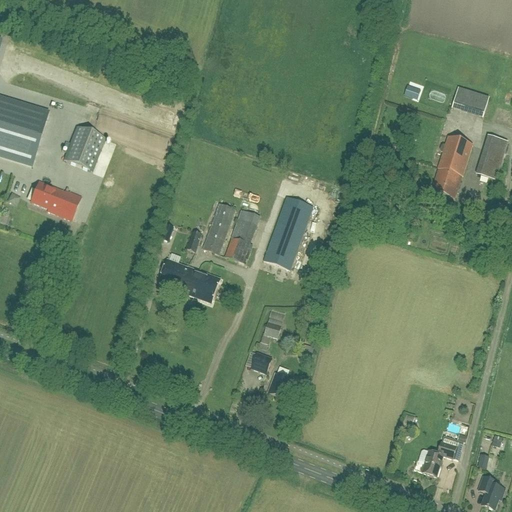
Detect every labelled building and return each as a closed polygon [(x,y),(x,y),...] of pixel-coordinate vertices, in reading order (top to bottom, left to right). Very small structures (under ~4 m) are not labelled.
[(408,88),(404,98),(413,101),(416,91),(408,88)] [(443,104),(446,95),(430,90),(427,99),(443,104)] [(482,121),(489,100),(458,90),(452,112),(482,121)] [(0,158),(31,168),(47,116),(0,101),(0,158)] [(92,175),(105,141),(76,129),(63,163),(92,175)] [(496,184),(508,145),(487,138),(475,177),(496,184)] [(439,165),(464,173),(466,174),(474,148),(447,140),(439,165)] [(455,202),(464,173),(439,165),(437,171),(439,172),(432,195),(455,202)] [(56,192),(54,191),(38,185),(30,205),(46,211),(45,213),(71,224),(81,200),(58,191),(56,192)] [(234,199),(232,204),(254,212),(256,207),(234,199)] [(291,273),(314,211),(288,201),(265,264),(291,273)] [(219,258),(235,213),(219,207),(203,252),(219,258)] [(166,229),(161,242),(168,244),(173,231),(166,229)] [(195,256),(201,237),(192,234),(185,252),(195,256)] [(252,249),(232,241),(225,260),(245,268),(252,249)] [(256,270),(260,256),(256,255),(252,269),(256,270)] [(177,291),(177,294),(190,299),(199,275),(198,275),(168,263),(160,285),(177,291)] [(221,282),(199,273),(198,275),(199,275),(190,299),(211,307),(221,282)] [(277,342),(281,329),(284,318),(271,314),(268,325),(264,338),(277,342)] [(303,348),(301,356),(311,359),(313,351),(303,348)] [(266,378),(272,361),(256,355),(250,372),(266,378)] [(286,380),(289,373),(280,369),(277,377),(276,376),(272,385),(274,386),(270,397),(283,401),(287,391),(290,391),(293,383),(286,380)] [(415,420),(405,417),(402,427),(412,430),(415,420)] [(429,454),(424,453),(421,454),(418,464),(419,466),(425,468),(422,476),(436,480),(443,459),(458,464),(464,445),(444,439),(438,457),(429,454)] [(492,449),(500,451),(502,444),(494,442),(492,449)] [(481,457),(478,470),(486,472),(489,459),(481,457)] [(501,503),(505,492),(495,488),(497,485),(483,480),(478,493),(486,496),(482,508),(491,511),(494,511),(499,502),(501,503)]
